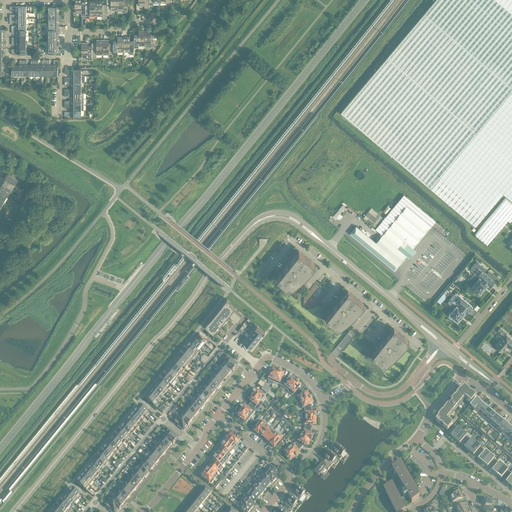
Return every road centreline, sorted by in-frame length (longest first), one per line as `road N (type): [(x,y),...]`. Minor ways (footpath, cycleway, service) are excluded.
road 1 (secondary): [(250,227),(14,511)]
road 2 (residential): [(322,402),(299,371),(272,358),(217,415)]
road 3 (residential): [(217,415),(146,511)]
